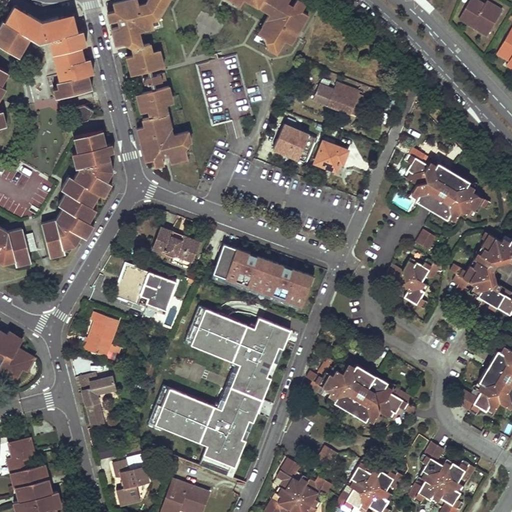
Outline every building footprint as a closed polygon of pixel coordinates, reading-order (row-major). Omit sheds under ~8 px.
[(114,10),(138,4),(137,0),(123,0),(113,3),(114,10)] [(267,47),(276,52),(284,39),(291,43),(295,35),(289,31),(292,26),(298,30),(307,15),(301,11),(305,4),(297,0),(296,0),(293,7),(286,3),(288,0),(146,0),(146,2),(138,4),(114,10),(117,19),(119,26),(121,35),(123,42),(124,42),(132,47),(134,55),(127,57),(131,74),(163,66),(161,56),(153,58),(152,52),(149,43),(142,45),(141,42),(138,31),(159,25),(157,18),(167,0),(232,0),(239,4),(241,0),(247,0),(270,13),(262,26),(263,27),(269,30),(265,36),(265,37),(266,37),(268,46),(267,47)] [(492,9),(484,5),(476,0),(469,0),(461,13),(473,21),(471,25),(487,35),(502,10),(494,6),(492,9)] [(492,9),(494,6),(486,1),(484,5),(492,9)] [(91,64),(89,58),(84,59),(81,46),(86,44),(82,30),(77,31),(72,13),(41,21),(14,5),(5,21),(2,20),(0,23),(0,44),(19,55),(30,37),(38,42),(49,39),(59,81),(57,82),(58,87),(60,96),(92,88),(88,74),(86,66),(91,64)] [(117,19),(114,10),(107,12),(109,21),(117,19)] [(471,25),(473,21),(461,13),(458,18),(471,25)] [(121,35),(119,26),(111,27),(114,37),(121,35)] [(289,31),(295,35),(298,30),(292,26),(289,31)] [(511,26),(496,53),(509,60),(506,65),(511,68),(511,26)] [(197,64),(213,125),(251,116),(235,54),(197,64)] [(0,122),(0,117),(4,117),(2,110),(0,110),(0,97),(2,95),(0,94),(0,87),(1,85),(8,73),(0,67),(0,126),(1,126),(0,122)] [(142,78),(144,86),(166,80),(164,73),(142,78)] [(293,80),(288,92),(295,94),(300,82),(293,80)] [(317,101),(350,114),(359,94),(359,91),(336,82),(332,92),(322,88),(317,101)] [(145,127),(137,128),(139,137),(147,136),(148,142),(141,143),(145,161),(153,159),(155,166),(163,164),(161,156),(168,154),(170,162),(179,160),(177,152),(185,150),(185,149),(189,141),(190,141),(188,131),(173,135),(169,120),(162,122),(160,115),(167,113),(165,105),(163,98),(170,96),(171,96),(169,86),(136,94),(141,112),(148,110),(150,117),(143,119),(145,127)] [(363,95),(359,94),(350,114),(355,116),(363,95)] [(172,103),(170,96),(163,98),(165,105),(172,103)] [(88,117),(94,108),(85,102),(79,112),(88,117)] [(169,120),(167,113),(160,115),(162,122),(169,120)] [(297,158),(307,133),(283,123),(272,148),(297,158)] [(41,223),(49,252),(57,250),(58,255),(64,253),(63,248),(75,245),(81,234),(86,237),(89,232),(84,229),(89,222),(92,216),(87,214),(91,206),(87,204),(91,196),(96,199),(99,194),(103,187),(108,189),(111,184),(106,181),(112,171),(108,153),(106,144),(102,130),(74,137),(77,152),(79,160),(74,161),(76,167),(78,167),(79,169),(74,178),(69,175),(61,188),(66,191),(58,204),(63,207),(56,219),(41,223)] [(317,137),(307,133),(297,158),(306,162),(317,137)] [(340,160),(343,161),(347,150),(322,140),(314,163),(336,172),(339,163),(340,160)] [(409,180),(406,186),(412,190),(418,194),(415,200),(446,219),(450,213),(456,216),(460,210),(465,213),(468,207),(474,210),(478,203),(487,209),(491,202),(472,191),(465,187),(469,181),(437,162),(434,168),(428,164),(421,161),(425,154),(412,146),(404,160),(410,163),(407,169),(413,173),(409,180)] [(428,164),(434,168),(437,162),(434,160),(434,159),(434,158),(434,157),(433,157),(433,156),(432,156),(431,156),(430,156),(429,157),(429,158),(429,159),(429,160),(430,160),(428,164)] [(413,173),(407,169),(403,176),(409,180),(413,173)] [(469,181),(465,187),(472,191),(474,187),(475,187),(476,187),(476,186),(477,185),(477,184),(477,183),(476,182),(475,182),(474,182),(473,182),(473,183),(469,181)] [(108,189),(103,187),(99,194),(104,196),(108,189)] [(415,200),(418,194),(412,190),(409,194),(408,194),(407,195),(406,195),(406,196),(406,197),(406,198),(407,198),(408,199),(409,199),(410,199),(410,198),(411,198),(415,200)] [(87,204),(91,206),(96,199),(91,196),(87,204)] [(92,216),(96,209),(91,206),(87,214),(92,216)] [(474,210),(468,207),(465,213),(471,216),(474,210)] [(456,216),(450,213),(446,219),(450,221),(450,222),(450,223),(450,224),(451,224),(452,225),(453,225),(454,224),(455,223),(455,222),(455,221),(454,220),(456,216)] [(89,232),(93,225),(89,222),(84,229),(89,232)] [(0,261),(3,263),(15,260),(16,265),(23,264),(21,259),(29,257),(22,228),(8,231),(0,226),(0,261)] [(192,258),(199,242),(183,235),(181,240),(171,236),(173,231),(160,226),(151,249),(172,257),(175,251),(192,258)] [(423,228),(415,242),(428,249),(436,236),(423,228)] [(216,249),(223,246),(226,245),(236,248),(240,239),(214,229),(207,245),(216,249)] [(173,231),(171,236),(181,240),(183,235),(173,231)] [(501,240),(507,244),(511,238),(507,236),(507,235),(507,234),(507,233),(506,233),(506,232),(505,232),(504,232),(503,232),(503,233),(502,233),(502,234),(502,235),(502,236),(503,236),(501,240)] [(509,314),(511,308),(511,238),(507,244),(501,240),(489,233),(481,246),(487,250),(484,256),(477,253),(474,258),(480,262),(476,268),(470,264),(467,271),(453,263),(449,270),(456,274),(452,280),(464,287),(468,281),(474,285),(480,289),(477,295),(509,314)] [(487,250),(481,246),(477,253),(484,256),(487,250)] [(172,257),(171,260),(189,267),(193,258),(192,258),(175,251),(172,257)] [(246,281),(249,282),(247,288),(248,292),(254,294),(276,303),(277,301),(280,295),(279,295),(281,292),(277,291),(281,279),(286,267),(262,258),(258,259),(252,275),(249,274),(246,281)] [(406,264),(412,267),(416,261),(410,258),(406,264)] [(480,262),(474,258),(470,264),(476,268),(480,262)] [(405,281),(407,291),(404,297),(423,308),(427,301),(421,298),(424,291),(418,288),(422,281),(425,276),(432,279),(439,266),(426,259),(422,265),(416,261),(412,267),(406,264),(402,270),(391,263),(384,276),(395,283),(405,281)] [(134,272),(138,273),(140,268),(126,264),(114,295),(128,300),(130,295),(126,294),(124,293),(124,292),(123,291),(122,290),(122,289),(122,287),(124,283),(121,282),(123,278),(125,279),(127,274),(128,273),(129,273),(130,272),(131,272),(133,272),(134,272)] [(164,313),(176,282),(140,268),(138,273),(134,272),(133,272),(131,272),(130,272),(129,273),(128,273),(127,274),(125,279),(123,278),(121,282),(124,283),(122,287),(122,289),(122,290),(123,291),(124,292),(124,293),(126,294),(130,295),(128,300),(137,303),(140,296),(147,298),(144,306),(164,313)] [(281,292),(285,280),(281,279),(277,291),(281,292)] [(395,283),(407,291),(405,281),(395,283)] [(418,288),(424,291),(428,285),(422,281),(418,288)] [(203,285),(199,297),(206,299),(210,287),(203,285)] [(477,295),(480,289),(474,285),(472,289),(471,289),(470,289),(469,290),(468,290),(468,291),(468,292),(469,293),(469,294),(470,294),(471,294),(472,294),(472,293),(473,293),(477,295)] [(94,321),(87,337),(83,348),(105,356),(118,320),(94,311),(91,320),(94,321)] [(261,320),(239,312),(230,335),(242,339),(236,354),(243,356),(244,355),(249,357),(250,345),(250,342),(256,344),(261,329),(258,328),(261,320)] [(0,371),(15,380),(22,368),(27,370),(30,365),(27,363),(31,356),(17,347),(20,342),(13,338),(15,335),(9,331),(7,335),(0,330),(0,371)] [(497,349),(503,352),(507,346),(503,344),(503,343),(503,342),(503,341),(502,341),(501,340),(500,340),(499,341),(498,341),(498,342),(498,343),(498,344),(499,344),(499,345),(497,349)] [(480,408),(486,411),(490,405),(496,409),(500,402),(507,406),(510,400),(511,400),(511,349),(507,346),(503,352),(497,349),(478,381),(484,384),(481,390),(477,396),(464,388),(455,401),(476,414),(480,408)] [(346,366),(352,369),(356,363),(352,361),(352,360),(352,359),(352,358),(351,357),(350,357),(349,357),(348,357),(347,358),(347,359),(347,360),(347,361),(348,361),(348,362),(346,366)] [(249,385),(254,373),(224,361),(219,373),(249,385)] [(308,387),(321,394),(325,388),(330,391),(337,395),(333,401),(365,420),(368,414),(375,417),(379,411),(385,415),(389,409),(395,413),(399,407),(411,414),(415,407),(409,403),(413,397),(400,389),(396,396),(390,392),(384,388),(387,382),(356,363),(352,369),(346,366),(342,372),(338,378),(332,374),(325,370),(321,376),(309,369),(305,376),(312,380),(308,387)] [(338,378),(342,372),(335,368),(332,374),(338,378)] [(115,389),(112,376),(98,379),(96,372),(78,376),(82,392),(85,402),(91,428),(105,425),(97,393),(115,389)] [(141,392),(145,383),(136,379),(133,389),(141,392)] [(481,390),(484,384),(478,381),(476,385),(475,385),(475,384),(474,385),(473,385),(472,386),(472,387),(472,388),(473,389),(474,389),(475,389),(476,389),(477,388),(481,390)] [(387,382),(384,388),(390,392),(392,388),(393,388),(394,388),(395,387),(396,386),(396,385),(395,384),(394,383),(393,383),(392,383),(391,384),(387,382)] [(208,393),(198,388),(196,392),(191,403),(190,406),(224,421),(232,403),(229,402),(217,396),(219,390),(211,387),(208,393)] [(184,400),(191,403),(196,392),(189,389),(184,400)] [(333,401),(337,395),(330,391),(328,395),(327,395),(326,395),(325,395),(325,396),(324,397),(324,398),(325,399),(326,399),(327,400),(328,400),(328,399),(329,399),(333,401)] [(224,421),(250,432),(258,414),(256,413),(260,404),(242,397),(238,406),(232,403),(224,421)] [(496,409),(490,405),(486,411),(492,415),(496,409)] [(395,413),(389,409),(385,415),(391,419),(395,413)] [(375,417),(368,414),(365,420),(369,422),(368,423),(368,424),(369,425),(369,426),(371,426),(372,426),(373,425),(373,424),(373,423),(373,422),(372,421),(375,417)] [(172,443),(180,424),(175,422),(167,441),(172,443)] [(190,428),(180,424),(172,443),(182,447),(190,428)] [(56,511),(55,507),(57,507),(55,499),(59,498),(57,491),(52,492),(44,464),(30,468),(28,458),(35,456),(30,438),(8,443),(12,457),(7,459),(8,465),(12,464),(14,472),(16,480),(12,481),(14,487),(15,487),(19,501),(14,502),(15,509),(19,508),(20,511),(56,511)] [(125,450),(122,441),(110,444),(113,453),(125,450)] [(475,467),(462,459),(458,465),(452,462),(448,468),(442,464),(437,461),(444,448),(430,441),(419,460),(425,464),(422,470),(428,474),(424,480),(421,486),(415,482),(407,495),(420,503),(424,497),(430,500),(434,494),(440,498),(445,501),(438,511),(456,511),(463,502),(456,498),(460,492),(454,488),(458,482),(461,477),(467,480),(475,467)] [(324,445),(316,458),(329,465),(337,452),(324,445)] [(332,483),(319,475),(315,481),(309,478),(305,484),(299,480),(294,477),(300,464),(287,457),(276,476),(282,480),(279,486),(285,490),(281,496),(275,492),(263,511),(265,511),(289,511),(291,509),(294,511),(314,511),(317,508),(311,504),(315,498),(318,492),(324,496),(332,483)] [(452,462),(445,458),(442,464),(448,468),(452,462)] [(128,463),(127,459),(112,463),(115,476),(121,475),(124,487),(116,489),(120,505),(140,500),(136,485),(148,481),(144,465),(129,469),(128,463)] [(143,459),(128,463),(129,469),(144,465),(143,459)] [(403,475),(390,467),(386,473),(380,470),(376,476),(370,472),(374,466),(361,459),(350,478),(356,482),(352,488),(346,484),(335,503),(348,511),(352,505),(358,508),(362,502),(368,506),(374,509),(371,511),(389,511),(391,510),(385,506),(388,500),(382,496),(386,490),(389,485),(395,488),(403,475)] [(380,470),(374,466),(370,472),(376,476),(380,470)] [(428,474),(422,470),(418,476),(424,480),(428,474)] [(309,478),(302,474),(299,480),(305,484),(309,478)] [(178,511),(179,510),(185,511),(202,511),(210,491),(172,477),(159,511),(178,511)] [(346,484),(352,488),(356,482),(350,478),(346,484)] [(460,492),(464,485),(458,482),(454,488),(460,492)] [(279,486),(275,492),(281,496),(285,490),(279,486)] [(392,493),(386,490),(382,496),(388,500),(392,493)] [(430,500),(436,504),(440,498),(434,494),(430,500)] [(317,508),(321,501),(315,498),(311,504),(317,508)] [(358,508),(364,511),(368,506),(362,502),(358,508)]
